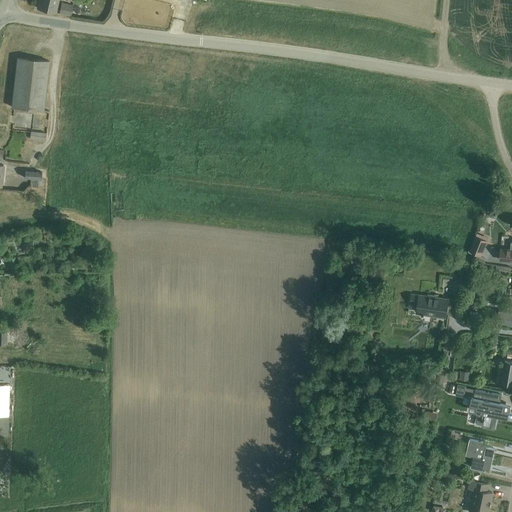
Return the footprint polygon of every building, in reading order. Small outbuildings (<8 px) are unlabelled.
[(55,11),(57,0),(38,0),(37,6),(55,11)] [(71,15),(73,4),(61,1),(59,12),(71,15)] [(44,110),(49,61),(17,58),(12,107),(44,110)] [(46,140),(47,133),(31,131),(30,139),(46,140)] [(40,179),(41,172),(26,171),(25,177),(31,178),(30,185),(40,186),(40,179)] [(487,240),(476,236),(470,251),(481,255),(487,240)] [(0,239),(1,246),(14,245),(13,237),(0,239)] [(511,242),(511,243),(510,250),(501,249),(500,260),(511,260),(511,242)] [(458,267),(456,279),(459,280),(467,281),(469,268),(458,267)] [(446,319),(448,301),(412,296),(411,305),(420,306),(419,315),(446,319)] [(511,312),(499,311),(497,323),(511,325),(511,312)] [(16,333),(8,332),(0,332),(0,344),(7,344),(15,345),(16,333)] [(446,351),(455,351),(455,340),(445,340),(446,351)] [(511,360),(505,360),(501,383),(511,384),(511,360)] [(469,373),(460,372),(459,381),(468,382),(469,373)] [(475,392),(473,401),(475,401),(481,402),(479,412),(479,413),(477,424),(483,425),(482,427),(488,429),(494,430),(495,424),(497,416),(500,404),(500,403),(502,395),(483,391),(475,389),(470,388),(466,387),(466,386),(466,385),(461,384),(458,384),(457,386),(455,396),(460,396),(464,397),(465,390),(471,391),(475,392)] [(0,415),(8,416),(10,386),(0,385),(0,415)] [(470,438),(466,455),(474,457),(472,466),(481,469),(490,471),(495,449),(487,448),(488,442),(470,438)] [(477,511),(488,511),(493,492),(487,491),(489,483),(471,479),(469,488),(475,489),(471,511),(477,511)]
